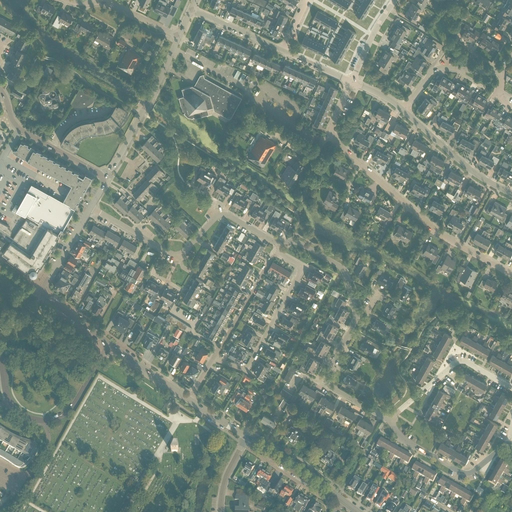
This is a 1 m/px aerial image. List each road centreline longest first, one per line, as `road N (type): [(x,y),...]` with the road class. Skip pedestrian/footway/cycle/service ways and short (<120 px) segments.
road 1 (residential): [(511,274),(435,232),(359,163)]
road 2 (tertiary): [(0,361),(9,401),(45,420),(70,408),(110,344)]
road 3 (tertiary): [(110,344),(43,293),(90,207)]
road 4 (residential): [(213,359),(248,365),(300,272),(278,254)]
road 5 (residential): [(511,389),(460,359),(385,418)]
road 6 (residential): [(509,442),(466,475),(408,443),(385,418)]
road 7 (tertiary): [(101,176),(172,50)]
road 8 (residential): [(511,195),(402,110)]
road 9 (residential): [(213,359),(278,254)]
road 10 (residential): [(402,110),(434,68),(501,71)]
